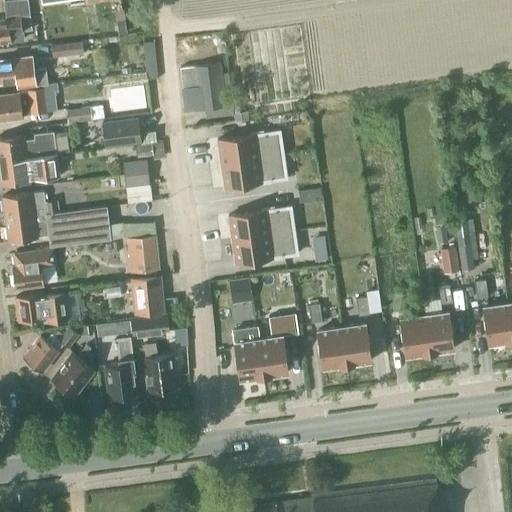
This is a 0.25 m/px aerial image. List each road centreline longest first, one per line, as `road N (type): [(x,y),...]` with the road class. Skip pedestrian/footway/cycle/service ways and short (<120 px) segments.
road 1 (residential): [(211,443),(172,132)]
road 2 (primary): [(211,443),(511,402)]
road 3 (primary): [(10,470),(211,443)]
